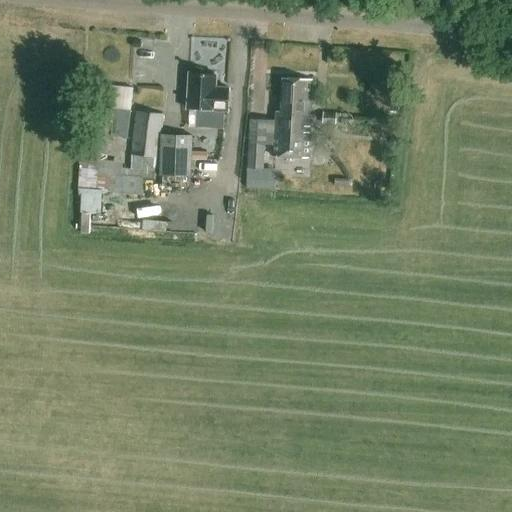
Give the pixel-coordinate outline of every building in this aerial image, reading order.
[(218,76),(205,74),(205,72),(202,69),(198,69),(194,71),(193,73),(190,73),(188,110),(197,110),(195,127),(223,130),(224,112),(228,113),(230,90),(217,89),(218,76)] [(309,159),(312,81),(283,80),(282,112),(277,112),(276,121),(275,146),(275,157),(309,159)] [(130,111),(86,107),(83,130),(105,132),(106,123),(112,123),(110,137),(127,139),(130,111)] [(160,159),(162,136),(165,115),(137,112),(130,156),(132,156),(130,171),(121,170),(121,163),(106,162),(108,144),(104,143),(105,133),(83,131),(77,195),(81,195),(79,212),(83,212),(81,233),(87,233),(89,213),(97,214),(100,191),(141,195),(143,178),(154,179),(156,159),(160,159)] [(337,125),(338,113),(324,112),(323,124),(337,125)] [(275,146),(276,121),(250,120),(246,188),(275,190),(276,168),(264,167),(265,146),(275,146)] [(163,134),(159,173),(190,177),(192,159),(193,150),(191,150),(192,138),(163,134)] [(193,150),(192,159),(206,161),(207,152),(193,150)]
